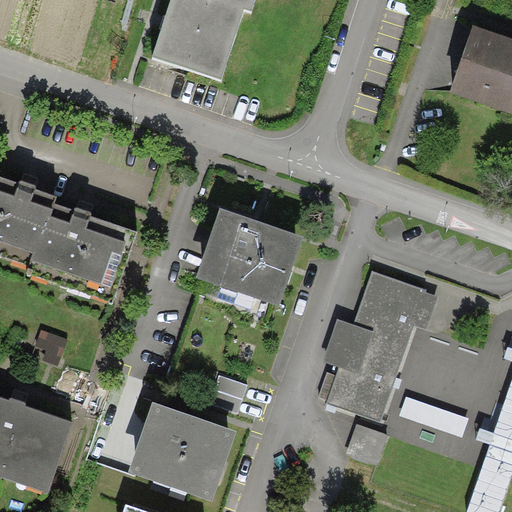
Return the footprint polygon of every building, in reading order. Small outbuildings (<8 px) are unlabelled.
[(174,0),(166,25),(154,62),(221,83),(243,14),(251,17),(256,0),(174,0)] [(511,45),(474,32),(451,94),(511,116),(511,45)] [(25,190),(0,181),(0,249),(33,260),(30,269),(116,297),(136,235),(81,217),(54,209),(57,200),(25,190)] [(255,224),(223,214),(200,282),(283,309),(305,241),(255,224)] [(327,406),(382,424),(414,326),(426,330),(438,296),(415,289),(372,275),(355,328),(338,322),(324,365),(339,370),(327,406)] [(46,330),(44,337),(49,338),(45,353),(62,357),(68,336),(46,330)] [(499,511),(511,475),(511,381),(468,511),(499,511)] [(0,481),(48,498),(73,424),(16,405),(0,399),(0,481)] [(468,420),(407,399),(400,418),(461,439),(468,420)] [(188,419),(155,408),(132,475),(214,504),(238,436),(188,419)] [(386,435),(356,425),(345,456),(375,467),(386,435)] [(117,477),(92,468),(83,497),(108,505),(117,477)]
